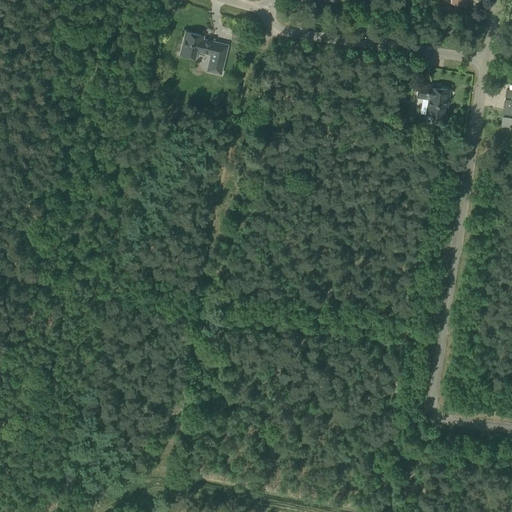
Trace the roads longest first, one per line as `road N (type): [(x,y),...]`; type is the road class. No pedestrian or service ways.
road 1 (unclassified): [(511,428),(440,418),(431,408),(482,66)]
road 2 (unclassified): [(482,66),(260,34),(266,11)]
road 3 (track): [(197,295),(154,511)]
road 4 (track): [(279,511),(155,486),(101,511)]
